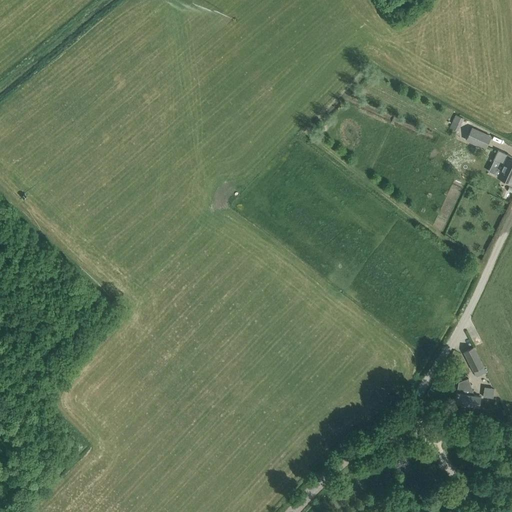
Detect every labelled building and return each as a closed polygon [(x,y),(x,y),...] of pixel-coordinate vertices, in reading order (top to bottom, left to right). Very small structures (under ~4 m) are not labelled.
[(466,139),(485,148),(490,137),(472,128),(466,139)] [(498,177),(511,183),(511,180),(511,159),(510,159),(511,156),(498,150),(493,160),(504,165),(498,177)] [(465,351),(477,376),(485,372),(473,347),(465,351)] [(480,396),(474,395),(468,378),(458,382),(455,402),(478,406),(480,396)] [(485,487),(489,493),(494,490),(489,483),(485,487)] [(409,488),(413,493),(419,489),(416,484),(409,488)]
